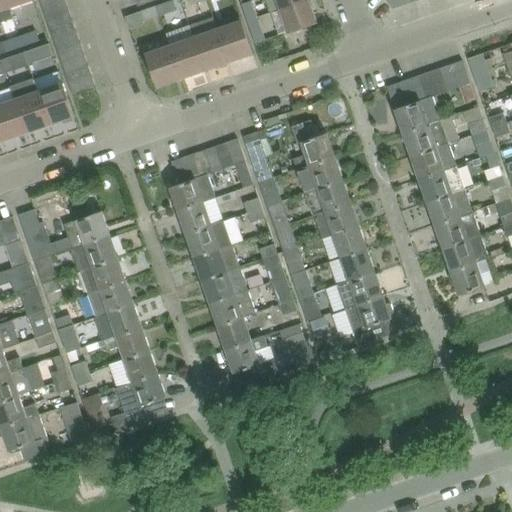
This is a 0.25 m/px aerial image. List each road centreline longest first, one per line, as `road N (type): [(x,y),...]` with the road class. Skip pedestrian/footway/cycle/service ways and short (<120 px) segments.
road 1 (residential): [(141,132),(369,52)]
road 2 (residential): [(342,511),(511,453)]
road 3 (residential): [(369,52),(511,3)]
road 4 (residential): [(0,182),(141,132)]
road 5 (residential): [(141,132),(93,0)]
